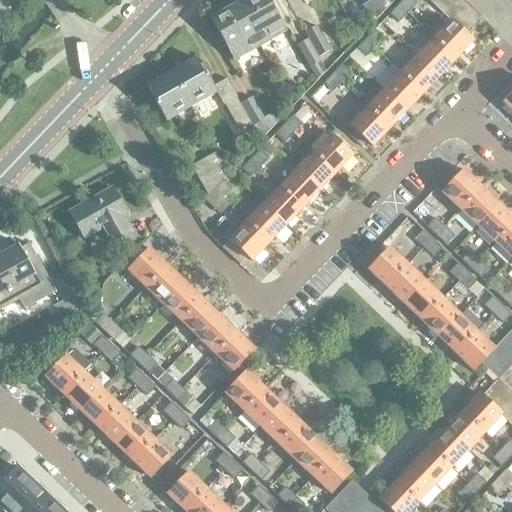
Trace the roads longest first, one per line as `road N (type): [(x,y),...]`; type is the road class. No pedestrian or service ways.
road 1 (residential): [(456,115),(278,299),(257,304),(180,213),(97,76)]
road 2 (residential): [(114,511),(0,408)]
road 3 (tertiary): [(0,176),(97,76)]
